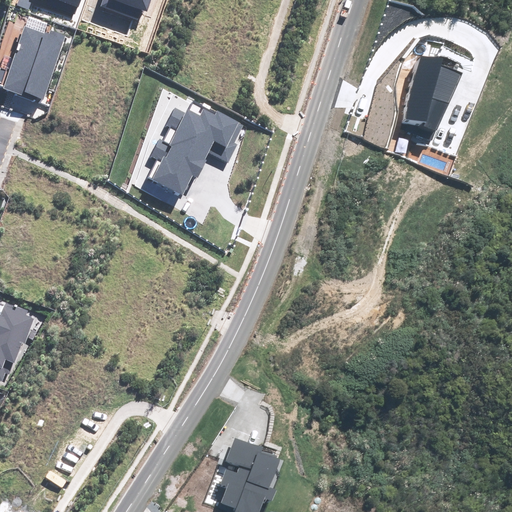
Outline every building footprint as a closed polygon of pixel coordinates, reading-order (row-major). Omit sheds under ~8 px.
[(47,0),(46,2),(75,12),(79,0),(47,0)] [(102,0),(100,6),(138,20),(142,10),(145,11),(149,0),(102,0)] [(1,90),(40,103),(62,37),(45,32),(44,33),(22,26),(1,90)] [(422,53),(407,120),(426,120),(424,126),(439,131),(461,74),(442,66),(445,59),(422,53)] [(182,111),(149,183),(184,199),(206,151),(228,161),(244,128),(213,113),(211,118),(198,112),(195,117),(182,111)] [(0,377),(8,380),(31,313),(1,303),(0,305),(0,377)] [(234,511),(255,511),(277,458),(231,441),(207,502),(234,511)]
